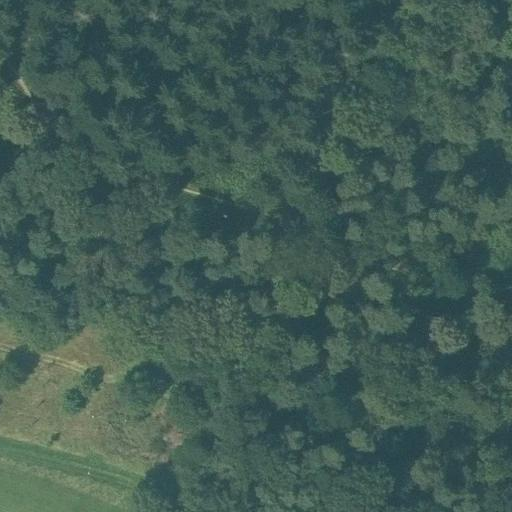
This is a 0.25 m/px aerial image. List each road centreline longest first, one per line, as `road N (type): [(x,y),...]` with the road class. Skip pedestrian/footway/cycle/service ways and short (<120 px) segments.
road 1 (track): [(0,36),(35,120),(82,158),(118,156),(297,228)]
road 2 (track): [(378,0),(297,228)]
